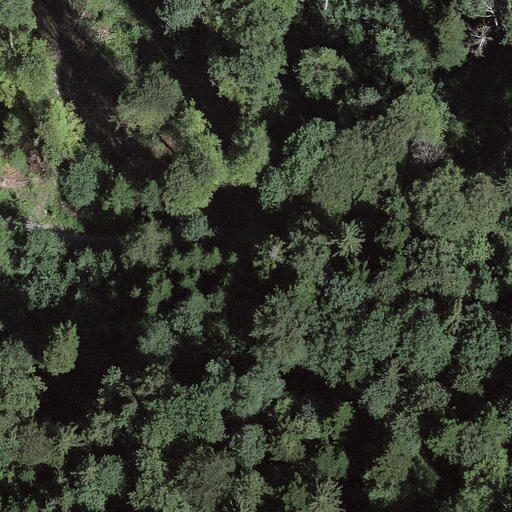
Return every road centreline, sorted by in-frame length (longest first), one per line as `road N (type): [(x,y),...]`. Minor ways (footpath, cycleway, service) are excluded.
road 1 (track): [(0,219),(78,236),(299,244),(370,235),(451,206),(489,178),(511,147)]
road 2 (track): [(398,347),(511,274)]
